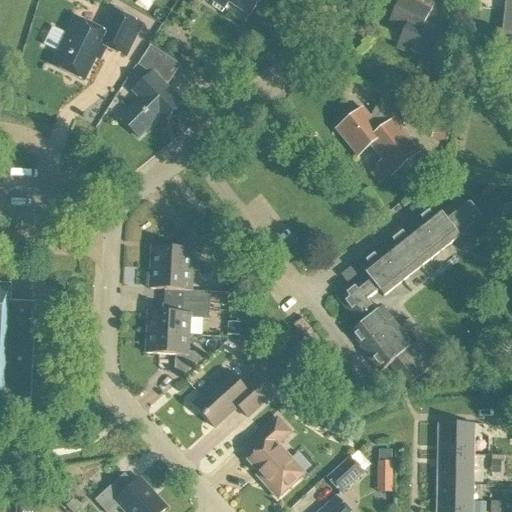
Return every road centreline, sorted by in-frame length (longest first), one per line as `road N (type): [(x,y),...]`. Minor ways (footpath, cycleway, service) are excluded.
road 1 (residential): [(218,508),(139,425),(111,382),(106,350),(121,207),(190,152)]
road 2 (residential): [(449,188),(308,292),(190,152)]
road 3 (residential): [(190,152),(331,39),(357,0)]
